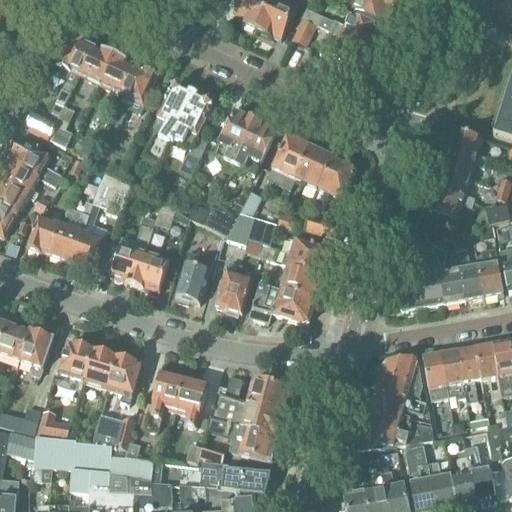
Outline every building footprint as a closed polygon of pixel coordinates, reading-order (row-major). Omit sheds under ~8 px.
[(197,0),(197,2),(204,5),(205,9),(211,12),(215,10),(216,11),(221,0),(197,0)] [(241,0),(231,20),(241,24),(240,26),(257,34),(273,0),(272,0),(241,0)] [(273,0),(257,34),(271,41),(272,39),(281,43),(296,11),(301,1),(310,5),(311,0),(292,0),(289,8),(286,7),(273,0)] [(353,12),(386,27),(393,11),(391,10),(393,6),(380,0),(353,0),(358,2),(353,12)] [(0,30),(10,10),(6,9),(5,5),(0,2),(0,30)] [(315,28),(329,35),(370,54),(372,50),(374,51),(382,35),(351,21),(346,31),(306,13),(305,16),(302,22),(315,28)] [(302,22),(292,45),(305,51),(315,28),(302,22)] [(368,59),(370,54),(329,35),(319,57),(332,62),(331,66),(332,70),(341,74),(344,72),(346,69),(363,76),(370,60),(368,59)] [(58,70),(53,79),(66,85),(74,89),(78,79),(93,49),(86,46),(87,45),(84,44),(83,41),(77,38),(74,40),(71,38),(56,69),(58,70)] [(101,89),(115,59),(113,57),(111,55),(106,52),(103,54),(100,52),(99,53),(93,49),(78,79),(101,89)] [(115,59),(101,89),(114,96),(109,105),(118,110),(136,70),(129,66),(129,65),(127,64),(126,62),(120,59),(117,59),(115,59)] [(142,73),(136,70),(118,110),(111,126),(118,129),(119,126),(121,127),(128,113),(141,118),(159,80),(155,78),(155,75),(148,72),(146,74),(143,72),(142,73)] [(494,135),(493,138),(511,144),(511,78),(494,135)] [(160,168),(170,145),(194,97),(178,89),(171,91),(157,121),(158,122),(154,131),(153,143),(145,161),(160,168)] [(34,118),(27,132),(48,143),(55,129),(58,121),(70,98),(62,94),(47,124),(34,118)] [(208,145),(198,141),(212,110),(210,105),(194,97),(170,145),(173,146),(174,143),(184,148),(183,150),(191,153),(188,159),(187,158),(179,174),(191,180),(198,164),(199,164),(208,145)] [(224,164),(235,170),(256,125),(250,123),(247,122),(247,118),(241,116),(238,117),(236,116),(220,148),(221,149),(217,157),(225,162),(224,164)] [(55,129),(48,143),(66,152),(73,138),(67,135),(71,127),(58,121),(55,129)] [(261,128),(256,125),(235,170),(254,179),(259,168),(260,168),(276,135),(273,134),(272,131),(267,129),(264,130),(261,129),(261,128)] [(477,164),(483,144),(453,134),(446,155),(477,164)] [(286,140),(270,173),(294,183),(296,184),(311,152),(299,146),(298,143),(292,140),(289,141),(286,140)] [(22,144),(10,165),(11,165),(10,166),(39,183),(54,191),(61,180),(45,171),(51,160),(22,144)] [(76,149),(73,156),(87,163),(91,156),(76,149)] [(311,152),(296,184),(319,195),(334,162),(330,160),(330,158),(322,154),(321,156),(311,152)] [(477,164),(446,155),(440,175),(470,184),(477,164)] [(334,162),(319,195),(329,200),(328,202),(341,208),(356,176),(354,171),(334,162)] [(76,165),(75,165),(69,176),(77,180),(77,179),(82,171),(83,169),(76,165)] [(111,165),(106,178),(117,184),(123,171),(111,165)] [(10,166),(0,184),(0,186),(28,202),(34,206),(39,198),(32,194),(39,183),(10,166)] [(470,184),(440,175),(434,196),(474,207),(475,203),(465,200),(470,184)] [(93,209),(71,268),(79,271),(78,272),(93,277),(107,237),(95,233),(101,213),(107,216),(106,218),(121,224),(133,192),(117,184),(106,178),(105,178),(98,193),(93,209)] [(500,184),(498,193),(507,196),(509,187),(500,184)] [(0,212),(16,222),(28,202),(0,186),(0,212)] [(507,196),(498,193),(495,202),(504,204),(507,196)] [(474,207),(434,196),(428,216),(446,222),(444,229),(455,233),(462,209),(472,212),(474,207)] [(250,198),(241,218),(253,222),(261,204),(250,198)] [(43,201),(39,208),(47,212),(51,206),(43,201)] [(61,229),(50,260),(71,268),(93,209),(86,206),(82,217),(67,212),(61,229)] [(47,212),(39,208),(35,215),(43,219),(47,212)] [(162,208),(155,230),(170,235),(173,225),(190,230),(192,224),(162,208)] [(504,210),(484,215),(487,229),(507,224),(504,210)] [(0,212),(0,240),(5,243),(17,222),(16,222),(0,212)] [(212,217),(205,230),(229,242),(235,230),(212,217)] [(282,217),(278,230),(297,235),(301,222),(282,217)] [(229,242),(227,246),(247,251),(248,246),(255,223),(253,222),(241,218),(235,230),(229,242)] [(29,247),(27,253),(42,258),(50,260),(61,229),(38,221),(29,247)] [(340,231),(310,221),(305,235),(336,244),(340,231)] [(255,223),(248,246),(256,248),(263,250),(270,252),(276,229),(255,223)] [(22,226),(18,237),(26,239),(30,229),(22,226)] [(125,287),(135,290),(149,250),(154,234),(142,230),(136,246),(123,242),(116,264),(111,281),(113,282),(115,285),(119,286),(122,285),(125,286),(125,287)] [(480,233),(482,244),(493,241),(490,231),(480,233)] [(455,255),(465,253),(464,246),(472,245),(470,236),(452,240),(455,255)] [(511,253),(500,256),(509,298),(511,297),(511,239),(510,240),(511,247),(511,248),(511,253)] [(282,269),(288,270),(322,280),(326,268),(329,267),(331,259),(329,257),(330,255),(296,244),(295,247),(291,246),(287,258),(285,258),(282,269)] [(433,275),(442,273),(447,258),(442,257),(445,245),(426,249),(425,253),(420,252),(416,254),(412,268),(433,275)] [(154,252),(149,250),(135,290),(144,293),(144,292),(146,293),(145,296),(156,299),(157,296),(159,297),(169,265),(152,259),(154,252)] [(263,250),(260,262),(266,264),(270,252),(263,250)] [(270,252),(266,264),(275,266),(279,255),(270,252)] [(478,272),(484,303),(503,299),(493,254),(480,256),(480,260),(476,261),(478,272)] [(468,256),(458,258),(466,306),(484,303),(478,272),(471,273),(468,256)] [(185,269),(175,301),(178,302),(177,306),(188,309),(189,306),(200,309),(209,280),(210,277),(213,265),(188,257),(185,269)] [(440,284),(441,290),(445,310),(466,306),(458,258),(450,259),(447,268),(449,277),(441,278),(440,284)] [(242,319),(252,285),(240,282),(243,271),(230,268),(216,311),(227,315),(226,318),(238,322),(239,318),(242,319)] [(412,268),(406,286),(421,291),(420,294),(441,290),(440,284),(441,278),(442,273),(433,275),(412,268)] [(322,280),(288,270),(281,294),(315,304),(316,302),(319,302),(322,293),(319,291),(322,280)] [(403,317),(445,310),(441,290),(420,294),(421,291),(406,286),(399,312),(398,312),(403,317)] [(304,329),(309,327),(315,304),(281,294),(259,287),(249,323),(269,329),(272,319),(304,329)] [(0,351),(9,328),(8,327),(6,325),(1,323),(0,323),(0,351)] [(9,328),(0,351),(0,358),(20,366),(31,335),(23,333),(22,332),(20,330),(15,328),(12,329),(11,329),(9,328)] [(31,335),(20,366),(34,371),(31,378),(40,382),(54,343),(42,339),(41,337),(36,335),(33,336),(31,335)] [(84,387),(93,355),(91,354),(92,350),(80,347),(79,351),(69,348),(63,368),(59,380),(62,381),(60,389),(81,396),(84,387)] [(511,379),(511,357),(510,347),(493,350),(503,403),(511,400),(511,398),(509,380),(511,379)] [(493,350),(476,353),(481,385),(487,384),(491,404),(503,403),(493,350)] [(476,353),(458,356),(468,409),(478,407),(474,386),(481,385),(476,353)] [(93,355),(84,387),(108,395),(117,362),(105,359),(104,357),(97,355),(95,356),(93,355)] [(458,356),(441,360),(449,404),(455,403),(455,405),(465,403),(466,409),(468,409),(458,356)] [(449,404),(441,360),(424,363),(431,407),(449,404)] [(119,363),(117,362),(108,395),(123,399),(120,408),(130,410),(135,392),(142,370),(129,366),(128,364),(121,362),(119,363)] [(379,380),(375,395),(419,407),(420,404),(418,403),(420,397),(422,392),(422,391),(421,391),(418,373),(415,371),(418,366),(417,364),(400,366),(387,368),(381,372),(379,380)] [(165,415),(176,418),(185,382),(162,376),(153,409),(148,407),(145,419),(149,420),(148,421),(150,422),(147,434),(158,437),(161,424),(162,425),(165,415)] [(186,421),(185,425),(184,430),(196,433),(199,422),(200,422),(208,388),(185,382),(176,418),(186,421)] [(230,382),(227,393),(225,401),(237,405),(242,385),(230,382)] [(281,417),(283,418),(286,408),(288,408),(291,396),(289,395),(290,393),(259,385),(255,397),(251,396),(248,408),(281,417)] [(217,400),(210,425),(277,443),(278,438),(281,438),(285,424),(279,422),(281,417),(248,408),(237,405),(225,401),(227,393),(219,391),(217,400)] [(375,395),(371,411),(402,420),(403,416),(421,421),(424,409),(419,407),(375,395)] [(0,426),(0,431),(35,441),(38,425),(41,414),(28,411),(25,424),(3,418),(0,426)] [(371,411),(366,428),(397,437),(408,441),(410,434),(411,429),(409,428),(410,422),(402,420),(371,411)] [(64,445),(67,434),(68,430),(54,427),(55,425),(57,419),(43,415),(41,425),(38,441),(64,445)] [(100,422),(91,452),(128,457),(130,450),(130,448),(131,446),(119,443),(123,428),(100,422)] [(488,422),(472,424),(473,433),(489,431),(488,422)] [(506,423),(496,424),(498,434),(508,432),(506,423)] [(123,428),(119,443),(131,446),(135,427),(124,424),(123,428)] [(251,462),(272,467),(276,452),(274,452),(276,447),(278,447),(279,443),(277,443),(210,425),(207,437),(232,443),(229,456),(243,459),(244,461),(249,463),(251,462)] [(361,445),(358,457),(404,449),(423,446),(432,444),(431,437),(408,441),(397,437),(366,428),(365,433),(361,435),(360,440),(361,445)] [(498,434),(488,436),(496,477),(501,504),(508,503),(509,503),(509,504),(511,504),(511,503),(511,431),(508,432),(498,434)] [(74,436),(67,434),(64,445),(71,447),(74,436)] [(0,511),(0,498),(2,486),(2,484),(7,457),(10,439),(9,439),(0,435),(0,511)] [(10,439),(7,457),(35,465),(36,443),(10,439)] [(35,465),(34,471),(34,472),(52,474),(71,476),(72,476),(75,476),(91,477),(111,479),(129,480),(129,511),(134,511),(134,487),(134,481),(152,482),(154,466),(138,463),(127,461),(128,457),(91,452),(36,443),(35,465)] [(128,457),(127,461),(138,463),(141,453),(141,451),(130,448),(130,450),(128,457)] [(204,452),(200,464),(215,468),(223,469),(228,454),(205,448),(204,452)] [(192,449),(186,467),(198,470),(200,464),(204,452),(192,449)] [(423,451),(404,454),(415,511),(436,511),(429,470),(427,471),(423,451)] [(476,453),(467,454),(478,510),(497,507),(490,473),(480,475),(476,453)] [(459,479),(451,481),(457,511),(467,511),(478,510),(467,454),(466,455),(467,463),(456,465),(459,479)] [(152,482),(134,481),(134,487),(151,488),(160,489),(163,467),(154,466),(152,482)] [(203,467),(200,492),(212,494),(217,494),(217,495),(231,497),(264,501),(265,501),(270,480),(269,480),(229,475),(230,469),(223,469),(215,468),(203,467)] [(439,469),(429,470),(436,511),(457,511),(451,481),(441,482),(439,469)] [(367,511),(365,497),(360,470),(354,471),(350,483),(353,499),(346,500),(346,501),(345,505),(345,506),(346,511),(367,511)] [(34,472),(34,486),(51,487),(52,474),(34,472)] [(71,487),(70,496),(75,497),(90,498),(91,477),(75,476),(72,476),(71,476),(71,487)] [(90,511),(110,511),(111,479),(91,477),(90,498),(90,509),(90,511)] [(390,477),(382,479),(387,511),(407,511),(404,490),(394,492),(391,477),(390,477)] [(372,496),(365,497),(367,511),(387,511),(382,479),(381,478),(380,478),(380,479),(369,482),(372,496)] [(110,511),(129,511),(129,480),(111,479),(110,511)] [(0,511),(16,511),(19,489),(19,486),(2,484),(2,486),(0,498),(0,511)] [(153,511),(151,488),(134,487),(134,511),(153,511)] [(160,489),(151,488),(153,511),(173,511),(172,490),(160,489)] [(181,511),(193,511),(192,492),(179,491),(181,511)] [(200,492),(192,492),(193,511),(213,511),(212,494),(200,492)] [(217,494),(212,494),(213,511),(232,511),(231,497),(217,495),(217,494)] [(260,511),(264,501),(231,497),(232,511),(260,511)]
